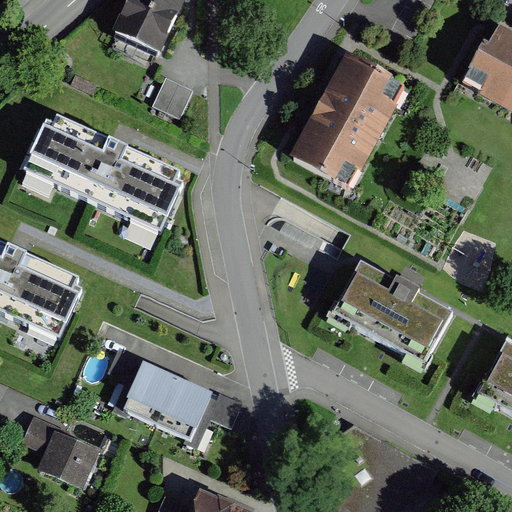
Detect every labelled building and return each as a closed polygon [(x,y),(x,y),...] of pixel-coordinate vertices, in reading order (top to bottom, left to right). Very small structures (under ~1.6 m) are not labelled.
[(198,10),(175,0),(137,0),(120,41),(174,65),(198,10)] [(511,41),(492,32),(461,89),(511,116),(511,41)] [(413,95),(348,60),(293,162),(357,197),(413,95)] [(180,88),(166,81),(153,108),(179,121),(193,94),(180,88)] [(58,122),(54,129),(48,127),(24,178),(91,210),(161,242),(185,189),(178,186),(181,177),(119,151),(58,122)] [(0,246),(0,320),(60,348),(87,287),(20,255),(0,246)] [(406,295),(363,272),(337,319),(434,372),(438,363),(460,325),(406,295)] [(511,352),(484,402),(511,417),(511,352)] [(219,401),(147,370),(126,418),(198,449),(219,401)] [(105,450),(41,424),(31,448),(48,455),(40,474),(87,494),(105,450)] [(419,511),(430,491),(348,446),(310,471),(317,511),(419,511)] [(234,511),(200,496),(193,511),(234,511)]
